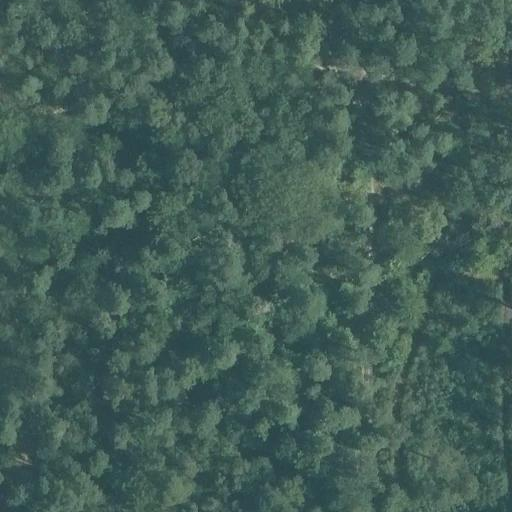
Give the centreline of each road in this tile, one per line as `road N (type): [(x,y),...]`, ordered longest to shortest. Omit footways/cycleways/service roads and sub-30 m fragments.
road 1 (track): [(0,4),(359,77)]
road 2 (track): [(359,77),(511,102)]
road 3 (track): [(150,147),(0,113)]
